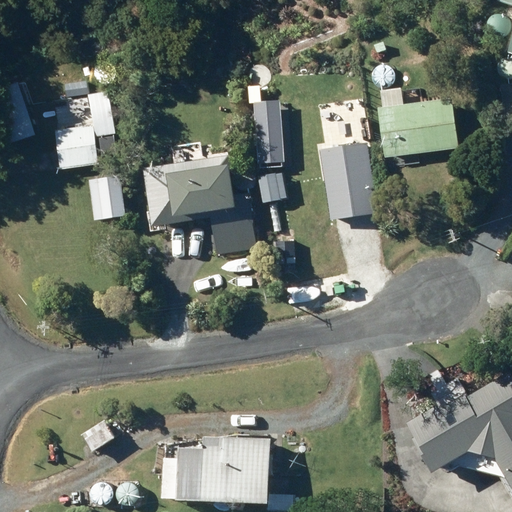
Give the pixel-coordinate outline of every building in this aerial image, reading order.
[(511,0),(491,0),(490,8),(511,14),(511,0)] [(486,24),(511,34),(511,30),(511,17),(492,10),(486,24)] [(385,45),(375,46),(376,55),(386,53),(385,45)] [(0,72),(0,90),(17,84),(10,68),(0,72)] [(53,83),(53,97),(65,97),(64,83),(53,83)] [(511,85),(502,86),(507,122),(511,121),(511,85)] [(402,89),(382,92),(385,110),(378,111),(385,159),(459,149),(453,100),(405,106),(402,89)] [(96,110),(99,137),(115,135),(112,109),(96,110)] [(55,131),(61,168),(100,162),(95,125),(55,131)] [(144,170),(153,227),(212,217),(218,256),(259,250),(249,192),(238,194),(231,155),(144,170)] [(472,454),(500,462),(511,483),(511,375),(469,399),(467,396),(415,424),(433,475),(472,454)] [(104,421),(81,436),(93,454),(116,439),(104,421)] [(165,460),(164,502),(178,502),(178,504),(268,505),(268,510),(294,511),(294,495),(271,494),(272,440),(206,438),(206,450),(181,449),(181,460),(165,460)]
